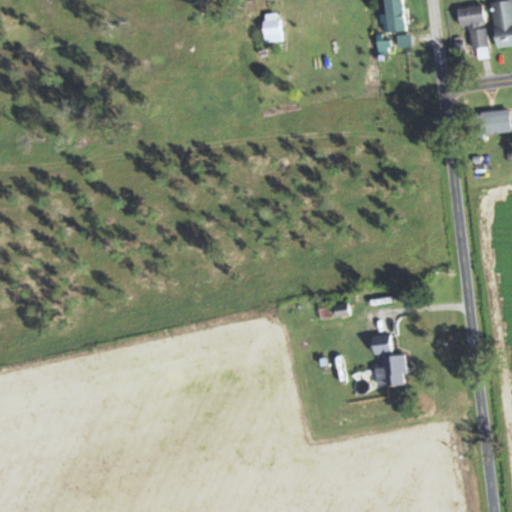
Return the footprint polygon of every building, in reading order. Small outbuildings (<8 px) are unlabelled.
[(386,0),(386,31),(405,31),(405,0),(386,0)] [(498,47),(511,45),(511,0),(493,2),(498,47)] [(459,8),(461,26),(471,25),(473,49),(489,47),(485,5),(459,8)] [(265,13),(265,42),(281,42),(281,13),(265,13)] [(236,45),(235,21),(211,22),(212,47),(236,45)] [(9,71),(0,71),(0,88),(9,88),(9,71)] [(62,133),(72,131),(69,114),(59,116),(62,133)] [(511,133),(511,115),(484,115),(484,133),(511,133)] [(377,368),(378,387),(407,385),(405,354),(394,355),(393,343),(375,344),(375,356),(382,356),(383,367),(377,368)]
